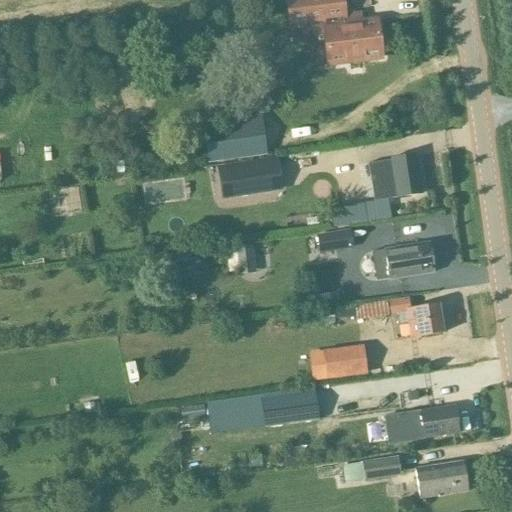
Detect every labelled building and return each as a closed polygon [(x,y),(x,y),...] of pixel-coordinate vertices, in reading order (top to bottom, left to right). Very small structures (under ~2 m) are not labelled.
[(323,28),(328,66),(382,59),(377,21),(344,25),(343,18),(345,18),(342,0),(293,0),(287,1),(290,25),(324,20),(325,28),(323,28)] [(334,112),(274,120),(278,152),(338,143),(334,112)] [(200,161),(260,156),(257,116),(196,121),(200,161)] [(383,189),(395,188),(396,199),(421,195),(415,155),(390,158),(391,167),(380,169),(383,189)] [(218,172),(222,197),(281,189),(278,164),(218,172)] [(364,202),(349,205),(352,224),(367,222),(364,202)] [(349,229),(316,235),(319,253),(352,248),(349,229)] [(383,250),(388,280),(434,273),(429,243),(383,250)] [(253,244),(238,245),(236,245),(236,255),(254,254),(253,244)] [(389,316),(406,314),(411,339),(443,334),(438,304),(409,309),(407,297),(386,301),(389,316)] [(386,301),(354,305),(356,320),(389,316),(386,301)] [(353,307),(337,309),(338,319),(354,317),(353,307)] [(365,351),(325,357),(329,381),(368,375),(365,351)] [(262,400),(265,425),(318,418),(314,393),(262,400)] [(417,393),(407,394),(408,401),(418,400),(417,393)] [(203,406),(180,409),(182,420),(205,417),(203,406)] [(419,412),(423,439),(459,434),(455,406),(419,412)] [(181,472),(203,472),(202,449),(180,449),(181,472)] [(341,464),(344,485),(397,478),(395,457),(341,464)] [(413,470),(419,499),(467,492),(463,462),(413,470)]
